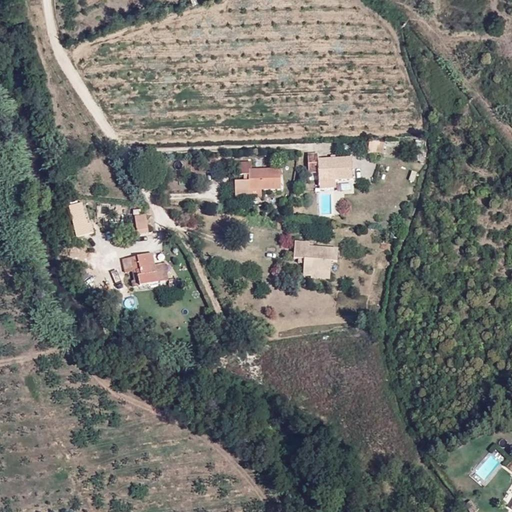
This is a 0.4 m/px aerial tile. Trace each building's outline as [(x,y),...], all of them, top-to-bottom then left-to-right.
[(384,142),(369,140),(368,153),(383,155),(384,142)] [(421,160),(423,140),(417,141),(414,160),(421,160)] [(336,158),(330,158),(318,159),(318,153),(308,154),(309,173),(319,172),(319,183),(320,183),(335,183),(335,180),(353,179),(352,157),(336,158)] [(249,181),(244,181),(236,181),(236,197),(251,196),(251,190),(262,190),(281,189),(280,168),(251,169),(251,162),(238,162),(238,175),(244,175),(248,175),(249,181)] [(80,220),(84,219),(80,203),(71,206),(76,224),(74,225),(78,237),(94,232),(91,222),(85,224),(85,222),(81,224),(80,220)] [(136,217),(138,235),(149,234),(147,216),(136,217)] [(305,259),(305,264),(303,275),(311,276),(311,274),(330,276),(331,261),(337,262),(339,249),(310,246),(310,242),(295,241),(294,258),(299,258),(305,259)] [(159,281),(157,272),(154,272),(150,254),(123,260),(126,273),(137,270),(141,286),(159,281)] [(155,265),(157,272),(159,281),(168,279),(165,263),(155,265)] [(111,310),(118,304),(111,297),(105,303),(111,310)] [(124,311),(118,304),(111,310),(118,317),(124,311)] [(219,336),(214,337),(217,346),(222,344),(219,336)] [(476,511),(478,511),(471,501),(464,505),(469,511),(476,511)]
